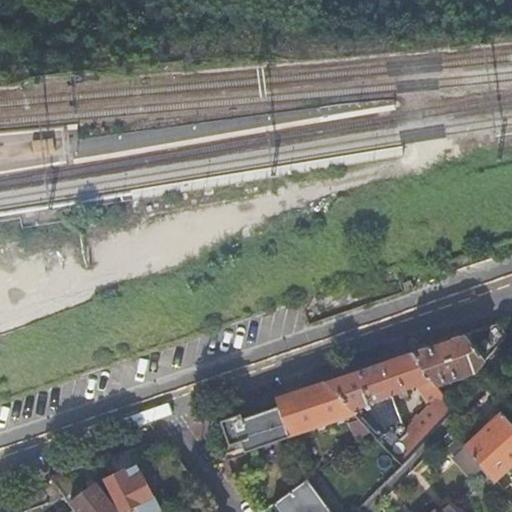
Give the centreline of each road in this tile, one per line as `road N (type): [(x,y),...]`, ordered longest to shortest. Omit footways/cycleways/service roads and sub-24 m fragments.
road 1 (secondary): [(160,402),(511,285)]
road 2 (secondary): [(0,455),(160,402)]
road 3 (residential): [(160,402),(237,511)]
